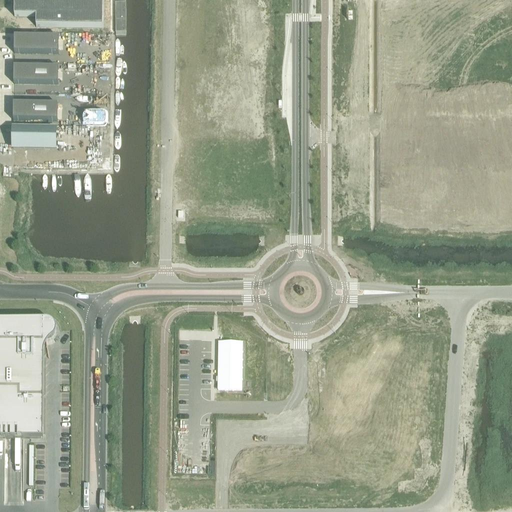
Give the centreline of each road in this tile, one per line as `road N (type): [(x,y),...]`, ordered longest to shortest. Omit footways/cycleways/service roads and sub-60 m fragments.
road 1 (unclassified): [(164,287),(168,0)]
road 2 (secondary): [(311,268),(305,0)]
road 3 (secondary): [(294,0),(289,268)]
road 4 (unclassified): [(423,511),(446,484),(460,292)]
road 5 (secondary): [(94,309),(86,511)]
road 6 (secondary): [(101,511),(110,317)]
road 7 (secondary): [(110,317),(140,299),(275,302)]
